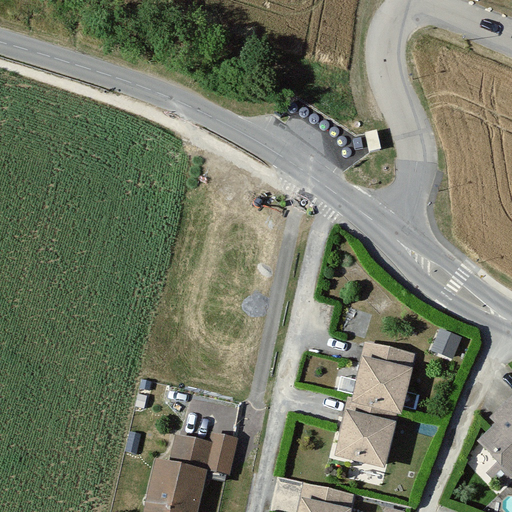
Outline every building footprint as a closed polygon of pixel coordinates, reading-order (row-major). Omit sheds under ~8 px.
[(376,131),(366,134),(370,152),(381,149),(376,131)] [(443,336),(434,356),(449,362),(458,342),(443,336)] [(368,368),(360,404),(394,412),(401,413),(409,378),(407,378),(412,354),(372,344),(366,368),(368,368)] [(146,397),(140,395),(137,406),(144,407),(146,397)] [(350,422),(341,458),(383,469),(392,431),(389,430),(394,412),(360,404),(352,402),(347,422),(350,422)] [(494,467),(508,482),(511,478),(511,402),(495,419),(502,425),(484,443),(501,461),(494,467)] [(229,438),(216,435),(214,445),(209,467),(222,470),(229,438)] [(156,497),(153,511),(193,511),(202,473),(207,475),(209,467),(214,445),(179,437),(173,466),(160,463),(153,496),(156,497)] [(347,511),(350,498),(309,488),(305,506),(307,506),(306,511),(347,511)]
